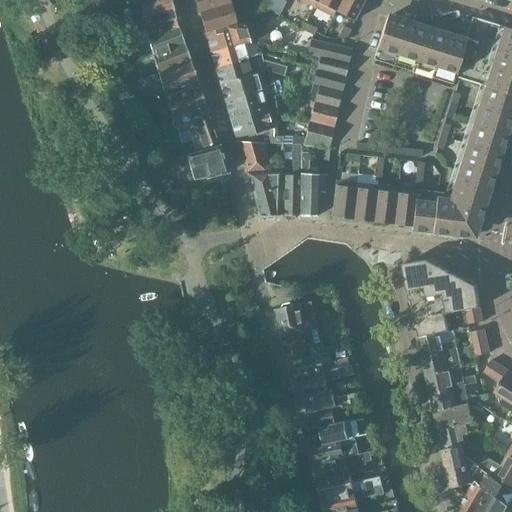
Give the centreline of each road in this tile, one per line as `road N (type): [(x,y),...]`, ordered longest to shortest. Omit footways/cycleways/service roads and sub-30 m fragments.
road 1 (residential): [(313,511),(246,233)]
road 2 (residential): [(378,237),(446,511)]
road 3 (residential): [(246,233),(187,0)]
road 4 (residential): [(379,0),(345,141)]
road 5 (residential): [(378,237),(246,233)]
road 6 (residential): [(500,255),(378,237)]
